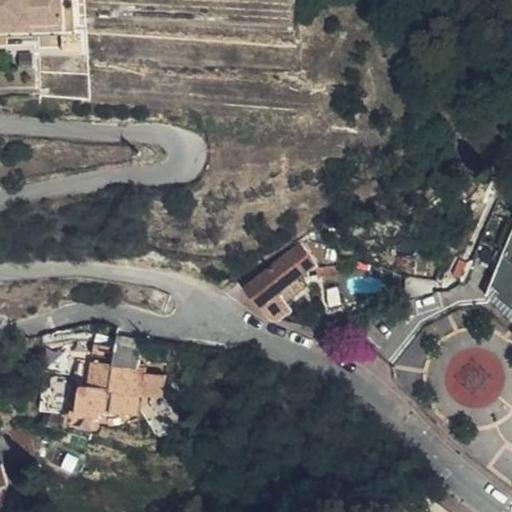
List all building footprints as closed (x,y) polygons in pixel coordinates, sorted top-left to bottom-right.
[(0,0),(0,12),(29,10),(29,18),(65,15),(63,0),(0,0)] [(168,18),(165,0),(94,0),(94,15),(168,18)] [(280,0),(165,0),(168,18),(279,23),(280,0)] [(0,12),(0,21),(29,18),(29,10),(0,12)] [(172,52),(168,22),(111,20),(110,49),(172,52)] [(280,55),(283,54),(283,28),(168,22),(172,52),(280,55)] [(511,225),(508,223),(487,277),(496,285),(493,290),(506,299),(509,301),(511,303),(511,302),(511,225)] [(257,283),(245,293),(269,320),(280,317),(293,312),(277,294),(314,267),(300,250),(257,283)] [(317,280),(340,276),(339,269),(316,272),(317,280)] [(484,291),(511,312),(511,302),(511,303),(509,301),(506,299),(493,290),(496,285),(487,277),(484,286),(484,287),(483,289),(483,290),(484,291)] [(404,278),(404,301),(425,292),(426,278),(404,278)] [(242,288),(245,293),(257,283),(253,279),(242,288)] [(115,335),(113,356),(140,359),(142,337),(115,335)] [(100,421),(100,414),(136,418),(138,400),(143,400),(143,397),(163,399),(165,379),(145,378),(146,372),(139,371),(140,359),(113,356),(112,369),(92,368),(90,391),(79,389),(77,419),(100,421)] [(141,425),(143,400),(138,400),(136,418),(100,414),(100,421),(77,419),(79,389),(90,391),(92,368),(75,366),(70,428),(70,429),(70,430),(70,431),(71,432),(72,433),(104,433),(105,433),(106,432),(106,431),(106,430),(106,429),(105,429),(104,428),(141,425)] [(0,485),(8,483),(2,463),(0,463),(0,485)]
